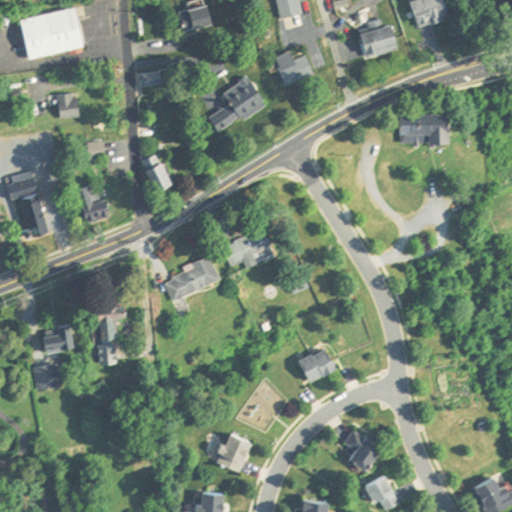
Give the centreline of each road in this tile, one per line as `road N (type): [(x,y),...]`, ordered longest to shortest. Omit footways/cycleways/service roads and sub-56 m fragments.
road 1 (primary): [(0,289),(136,235),(340,120),(469,68)]
road 2 (residential): [(289,151),(381,302),(396,385)]
road 3 (residential): [(136,235),(120,0)]
road 4 (residential): [(396,385),(315,420),(284,454),(261,511)]
road 5 (residential): [(396,385),(412,447),(445,511)]
